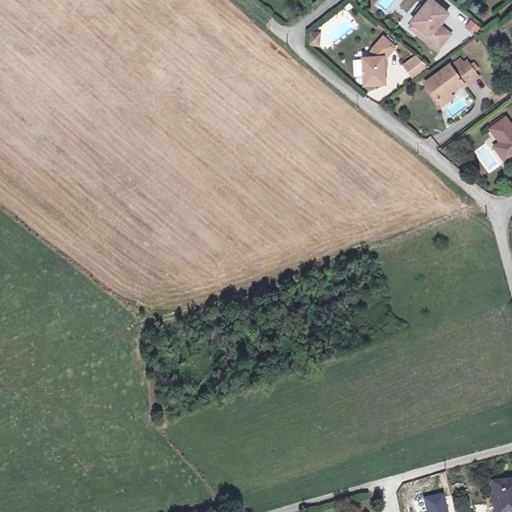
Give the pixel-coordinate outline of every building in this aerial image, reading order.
[(417,15),(412,21),(413,22),(421,28),(417,33),(437,49),(450,34),(438,24),(448,13),(432,0),(429,0),(425,5),(421,5),(417,10),(417,15)] [(448,14),(465,26),(470,17),(454,6),(448,14)] [(470,20),(465,28),(474,33),(478,25),(470,20)] [(413,22),(410,26),(417,33),(421,28),(413,22)] [(322,34),(312,33),(310,44),(320,45),(322,34)] [(372,56),(363,56),(366,84),(386,82),(385,66),(384,56),(387,55),(395,48),(383,36),(372,48),(372,56)] [(420,59),(409,66),(420,75),(429,67),(420,59)] [(449,66),(426,83),(438,100),(451,91),(461,83),(464,87),(477,77),(465,60),(451,70),(449,66)] [(451,91),(438,100),(441,104),(453,95),(451,91)] [(511,125),(506,117),(491,129),(501,142),(495,147),(506,162),(511,157),(511,125)] [(511,511),(511,480),(493,482),(495,511),(511,511)] [(426,511),(447,511),(444,493),(423,497),(426,511)]
